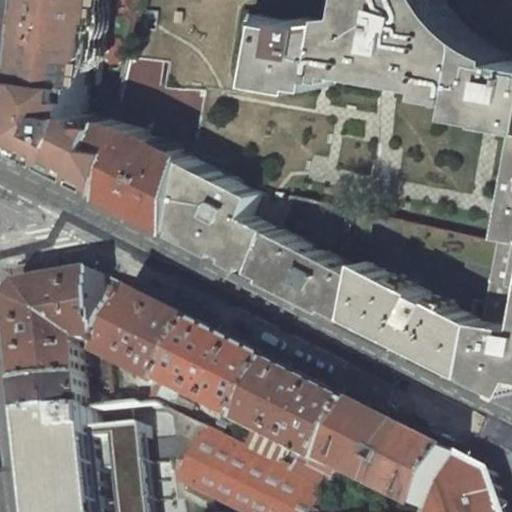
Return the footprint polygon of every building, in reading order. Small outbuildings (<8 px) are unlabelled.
[(103,87),(111,0),(34,0),(20,139),(70,164),(119,189),(119,145),(120,117),(91,114),(93,86),(103,87)] [(365,0),(363,13),(347,14),(347,18),(329,21),(307,17),(306,22),(261,14),(255,45),(260,46),(255,77),(318,87),(320,82),(335,84),(337,74),(342,75),(344,67),(383,74),(417,80),(469,89),(468,97),(474,98),(473,104),(503,109),(502,119),(511,121),(511,237),(511,241),(501,239),(487,319),(478,366),(504,381),(511,385),(511,57),(499,55),(500,49),(484,45),(485,40),(471,35),(471,30),(457,22),(457,18),(441,1),(440,0),(365,0)] [(156,209),(187,225),(198,158),(198,156),(186,153),(187,149),(164,142),(165,137),(152,133),(154,123),(120,112),(120,117),(119,145),(119,189),(156,209)] [(292,205),(198,158),(187,225),(221,242),(268,267),(284,227),(292,205)] [(369,270),(284,227),(268,267),(315,290),(361,314),(369,270)] [(487,319),(370,260),(369,270),(361,314),(386,326),(440,354),(477,373),(478,366),(487,319)] [(64,283),(33,288),(23,302),(32,385),(93,380),(91,354),(105,353),(110,409),(119,408),(115,360),(112,317),(109,275),(64,283)] [(149,295),(109,275),(112,317),(115,360),(120,359),(149,295)] [(168,305),(149,295),(120,359),(168,384),(158,404),(163,404),(174,410),(184,392),(217,330),(168,305)] [(252,348),(217,330),(184,392),(260,430),(293,369),(252,348)] [(333,389),(293,369),(260,430),(279,440),(296,449),(327,464),(341,472),(344,467),(373,409),(333,389)] [(93,380),(32,385),(35,417),(96,411),(93,380)] [(396,421),(373,409),(344,467),(392,491),(421,433),(396,421)] [(96,411),(35,417),(45,511),(160,511),(152,426),(102,431),(100,410),(96,411)] [(249,450),(213,431),(191,474),(186,483),(246,511),(320,511),(321,511),(341,472),(327,464),(323,473),(301,461),(296,469),(270,457),(279,440),(260,430),(249,450)] [(442,444),(421,433),(392,491),(433,511),(439,511),(468,457),(442,444)] [(511,511),(511,509),(499,474),(482,465),(468,457),(439,511),(323,511),(321,511),(320,511),(511,511)]
